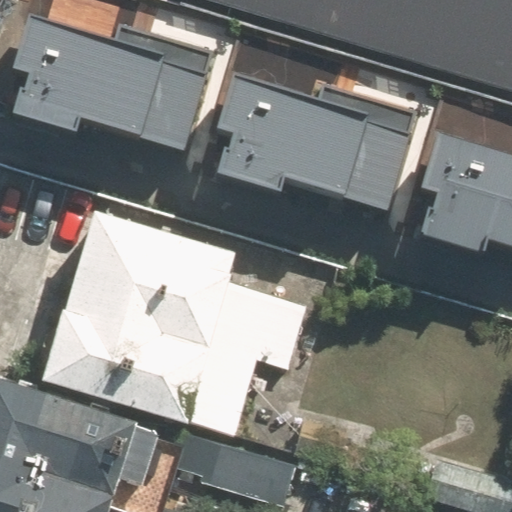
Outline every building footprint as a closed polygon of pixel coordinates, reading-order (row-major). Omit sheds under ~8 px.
[(511,0),(267,0),(511,73),(511,0)] [(83,115),(182,143),(203,71),(33,22),(19,68),(31,71),(19,111),(79,128),(83,115)] [(287,171),(386,199),(407,127),(236,78),(223,124),(234,127),(223,167),(283,184),(287,171)] [(490,230),(511,236),(511,157),(440,137),(426,183),(438,186),(426,226),(486,243),(490,230)] [(241,251),(97,210),(46,388),(190,429),(241,251)] [(195,511),(203,488),(280,511),(283,511),(295,473),(182,438),(0,381),(0,511),(195,511)] [(375,441),(312,414),(293,456),(356,483),(375,441)] [(511,511),(511,480),(438,465),(430,506),(459,511),(511,511)]
